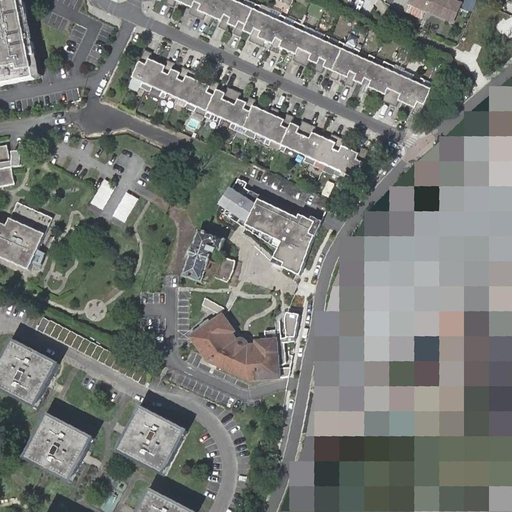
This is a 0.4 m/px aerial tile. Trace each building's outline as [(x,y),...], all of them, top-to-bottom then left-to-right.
[(0,0),(0,87),(40,79),(24,0),(0,0)] [(321,40),(301,31),(304,26),(293,21),(291,26),(282,22),(284,17),(279,14),(276,20),(267,15),(258,11),(260,6),(255,4),(253,9),(244,5),(243,5),(245,0),(239,0),(238,2),(232,0),(166,0),(165,3),(173,7),(175,1),(191,8),(188,14),(202,20),(205,14),(221,21),(218,27),(225,30),(228,24),(235,28),(232,34),(240,37),(243,31),(250,34),(247,40),(261,47),(264,41),(272,44),(269,50),(276,54),(279,47),(295,54),(292,61),(306,67),(309,61),(316,64),(313,70),(321,74),(323,67),(331,71),(328,77),(336,80),(338,74),(346,77),(343,84),(350,87),(353,81),(360,84),(358,90),(365,94),(368,87),(383,94),(381,101),(395,107),(397,101),(413,108),(410,114),(418,118),(431,89),(421,85),(423,80),(412,75),(410,80),(400,76),(391,71),(393,66),(382,61),(380,66),(370,62),(373,57),(367,55),(365,60),(356,55),(358,50),(353,48),(350,53),(341,49),(343,44),(338,41),(335,46),(326,42),(328,37),(323,34),(321,40)] [(461,4),(451,0),(411,0),(409,5),(426,13),(427,10),(428,8),(431,10),(432,12),(453,22),(461,4)] [(193,79),(196,73),(182,67),(179,73),(172,70),(175,64),(167,60),(164,66),(149,59),(152,53),(144,50),(131,78),(141,83),(139,88),(150,92),(152,87),(162,92),(160,97),(165,99),(167,94),(186,103),(184,108),(189,110),(194,112),(196,107),(206,112),(204,117),(209,119),(212,114),(221,118),(230,122),(228,127),(233,130),(235,125),(245,129),(243,134),(248,137),(253,139),(256,134),(266,138),(263,144),(268,146),(271,141),(280,145),(278,150),(283,153),(286,148),(295,152),(304,156),(302,161),(307,163),(313,166),(315,161),(334,169),(332,174),(337,177),(342,179),(344,174),(355,179),(367,151),(360,147),(357,153),(341,146),(344,140),(330,134),(327,140),(312,133),(315,127),(300,120),(298,126),(290,123),(293,117),(286,114),(283,120),(276,116),(278,110),(271,107),(268,113),(253,106),(255,100),(248,97),(245,103),(238,99),(241,93),(226,87),(224,93),(216,90),(219,84),(212,80),(209,86),(193,79)] [(0,188),(15,185),(11,168),(10,163),(7,147),(0,147),(0,258),(30,272),(32,266),(39,252),(53,220),(18,204),(7,227),(0,224),(0,188)] [(22,168),(22,154),(13,154),(13,163),(10,163),(11,168),(13,168),(22,168)] [(106,179),(94,201),(105,208),(117,186),(106,179)] [(246,186),(237,181),(222,203),(242,218),(243,215),(247,217),(245,225),(283,240),(274,261),(302,273),(314,242),(320,225),(250,195),(244,190),(246,186)] [(116,215),(128,221),(140,196),(127,190),(116,215)] [(232,244),(199,234),(183,276),(207,285),(215,278),(229,283),(231,279),(234,271),(234,262),(223,258),(227,256),(232,244)] [(40,269),(46,255),(39,252),(32,266),(40,269)] [(225,310),(205,299),(202,305),(218,314),(225,310)] [(286,364),(284,346),(282,346),(280,330),(265,332),(266,340),(256,342),(257,346),(249,346),(246,341),(243,340),(237,340),(232,334),(235,332),(222,315),(217,320),(204,328),(191,338),(208,362),(251,382),(285,378),(283,364),(286,364)] [(43,318),(37,331),(44,334),(44,333),(139,383),(138,384),(145,387),(151,375),(145,372),(145,371),(50,321),(50,322),(43,318)] [(50,372),(54,374),(59,365),(13,341),(0,366),(0,389),(36,408),(47,388),(39,384),(43,376),(47,378),(50,372)] [(47,388),(54,374),(50,372),(47,378),(43,376),(39,384),(47,388)] [(128,444),(124,442),(119,451),(164,476),(187,432),(142,408),(131,428),(137,432),(133,439),(131,438),(128,444)] [(85,448),(88,450),(94,439),(49,415),(25,459),(71,483),(82,461),(75,457),(78,451),(82,453),(85,448)] [(131,428),(124,442),(128,444),(131,438),(133,439),(137,432),(131,428)] [(82,461),(88,450),(85,448),(82,453),(78,451),(75,457),(82,461)] [(191,511),(151,490),(140,511),(141,511),(191,511)]
